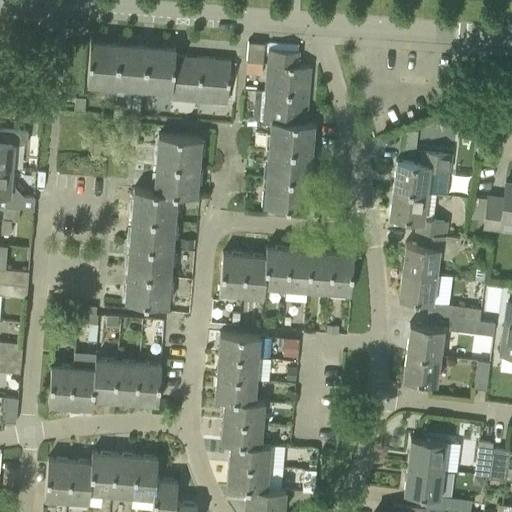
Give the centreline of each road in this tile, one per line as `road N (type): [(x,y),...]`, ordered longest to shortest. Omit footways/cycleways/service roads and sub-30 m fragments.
road 1 (residential): [(190,422),(209,228),(223,222),(374,231)]
road 2 (residential): [(34,0),(315,20)]
road 3 (residential): [(27,432),(50,184)]
road 4 (residential): [(374,231),(315,20)]
road 5 (residential): [(315,20),(511,35)]
road 6 (residential): [(378,397),(374,231)]
road 7 (residential): [(27,432),(190,422)]
road 8 (residential): [(511,412),(378,397)]
road 9 (residential): [(340,511),(378,397)]
